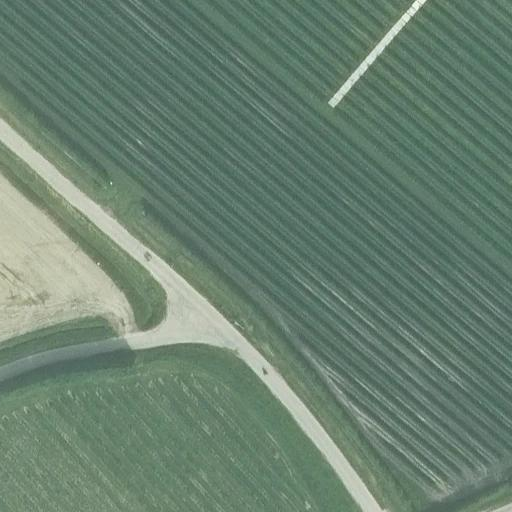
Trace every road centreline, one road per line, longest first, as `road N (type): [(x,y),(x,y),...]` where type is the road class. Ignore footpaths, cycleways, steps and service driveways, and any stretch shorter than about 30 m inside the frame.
road 1 (unclassified): [(220,317),(0,120)]
road 2 (unclassified): [(366,511),(220,317)]
road 3 (unclassified): [(0,376),(56,351),(220,317)]
road 4 (track): [(423,0),(334,102)]
